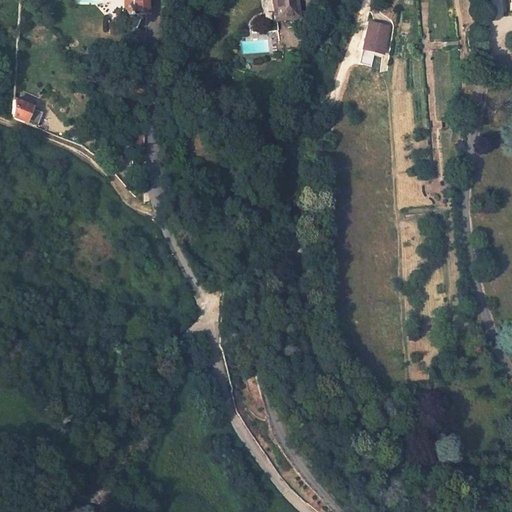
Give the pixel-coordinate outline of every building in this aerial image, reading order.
[(130,0),(131,14),(145,14),(145,0),(130,0)] [(268,0),(274,30),(296,25),(290,0),(268,0)] [(383,55),(389,29),(379,27),(373,52),(383,55)] [(27,127),(29,111),(12,104),(11,121),(27,127)] [(125,145),(142,145),(141,135),(125,135),(125,145)]
